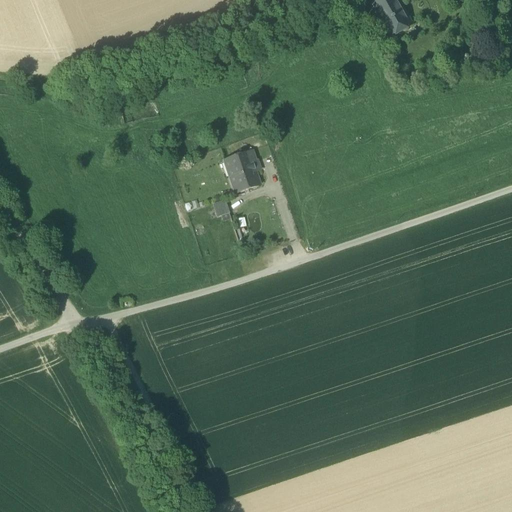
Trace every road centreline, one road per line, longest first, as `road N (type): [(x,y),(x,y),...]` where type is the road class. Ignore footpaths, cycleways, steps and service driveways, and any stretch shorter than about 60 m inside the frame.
road 1 (unclassified): [(0,350),(252,278),(511,188)]
road 2 (track): [(108,320),(202,511)]
road 3 (track): [(0,209),(72,326)]
